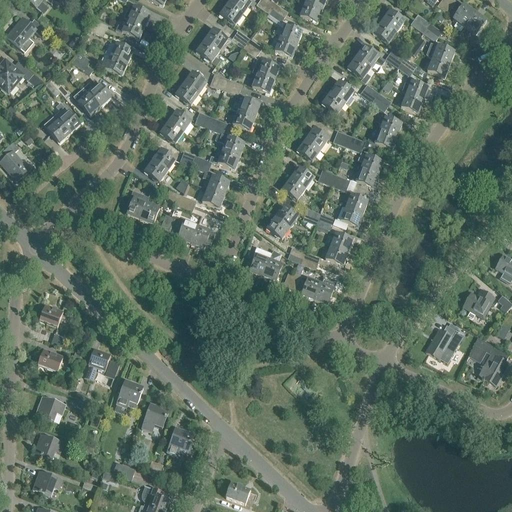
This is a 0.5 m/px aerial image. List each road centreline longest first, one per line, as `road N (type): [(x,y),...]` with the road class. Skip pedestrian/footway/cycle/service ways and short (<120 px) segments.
road 1 (residential): [(339,345),(398,197),(448,110),(511,26)]
road 2 (residential): [(216,288),(287,120),(368,0)]
road 3 (residential): [(228,441),(35,250)]
road 4 (residential): [(4,511),(9,298),(35,250)]
road 5 (residential): [(382,364),(511,204)]
road 6 (residential): [(216,288),(67,215)]
road 7 (residential): [(332,511),(382,364)]
road 8 (residential): [(382,364),(481,412),(511,408)]
road 9 (residential): [(141,100),(122,150),(67,215)]
road 10 (residential): [(216,288),(339,345)]
road 11 (residential): [(41,186),(141,100)]
